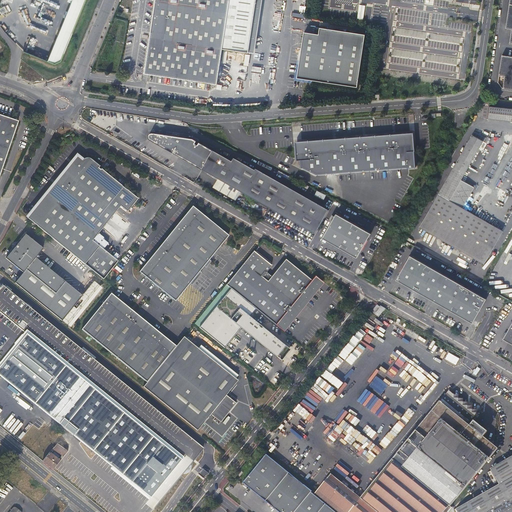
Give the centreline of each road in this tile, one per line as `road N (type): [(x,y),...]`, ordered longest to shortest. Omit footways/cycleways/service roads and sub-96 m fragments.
road 1 (unclassified): [(490,0),(479,77),(460,100),(202,119),(74,102)]
road 2 (unclassified): [(369,290),(68,112)]
road 3 (unknown): [(418,103),(412,126),(249,140),(295,170),(390,195)]
road 4 (residential): [(209,489),(369,290)]
road 5 (unclassified): [(369,290),(511,369)]
road 6 (residential): [(0,229),(58,112)]
